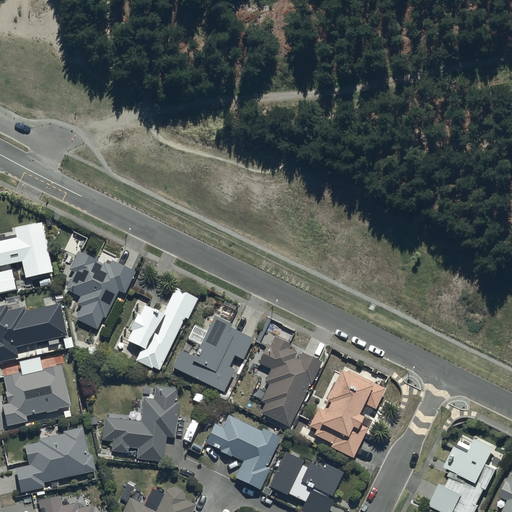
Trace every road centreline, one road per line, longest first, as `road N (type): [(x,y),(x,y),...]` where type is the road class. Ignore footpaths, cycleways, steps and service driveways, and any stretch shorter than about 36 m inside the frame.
road 1 (residential): [(0,156),(444,373)]
road 2 (track): [(147,112),(315,93),(511,56)]
road 3 (residential): [(376,511),(444,373)]
